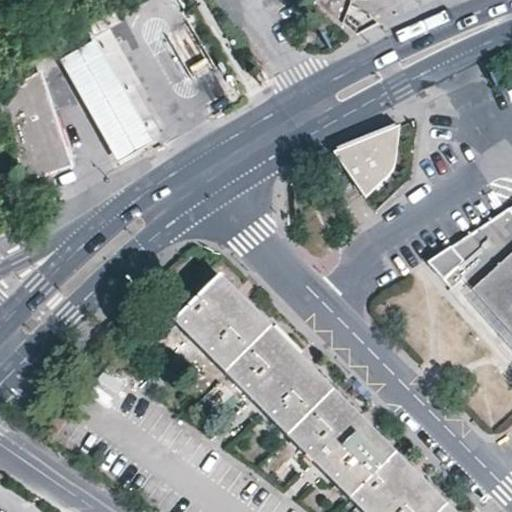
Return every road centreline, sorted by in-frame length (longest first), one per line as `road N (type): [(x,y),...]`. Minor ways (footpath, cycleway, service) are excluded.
road 1 (primary): [(20,363),(193,209),(200,178)]
road 2 (residential): [(511,498),(331,316)]
road 3 (residential): [(331,316),(351,296),(373,246),(511,157)]
road 4 (residential): [(331,316),(200,178)]
road 5 (primary): [(316,106),(388,93),(450,61)]
road 6 (residential): [(316,106),(264,16),(233,0)]
road 7 (primary): [(316,106),(200,178)]
road 8 (primary): [(104,229),(12,319)]
road 9 (residential): [(0,442),(99,511)]
road 10 (primary): [(415,39),(385,52),(316,106)]
